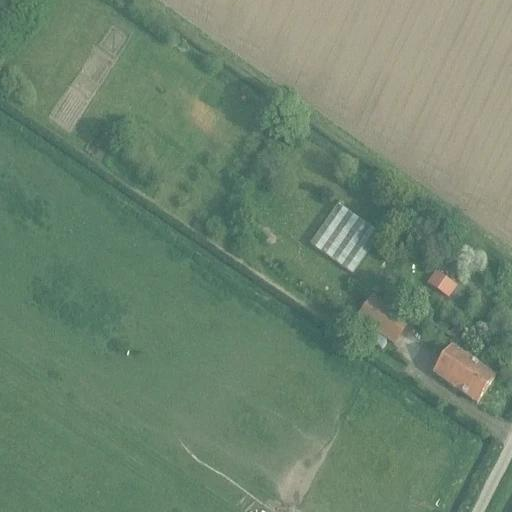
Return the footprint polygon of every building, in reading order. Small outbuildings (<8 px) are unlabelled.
[(339,203),(311,246),(356,275),(384,232),(339,203)] [(437,270),(428,284),(450,299),(459,285),(437,270)] [(373,298),(357,321),(393,345),(409,322),(373,298)] [(448,337),(459,344),(466,334),(455,326),(448,337)] [(476,405),(495,378),(453,349),(434,375),(476,405)]
